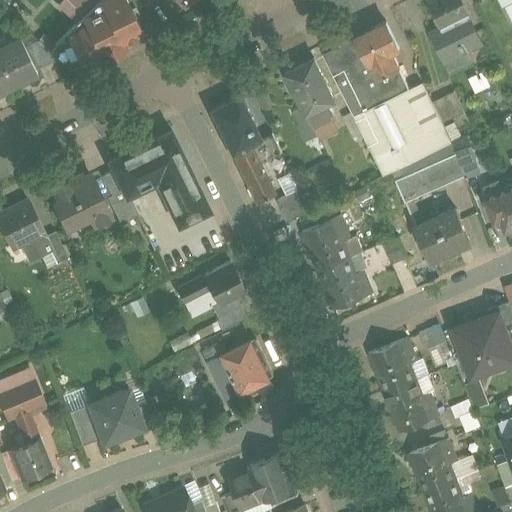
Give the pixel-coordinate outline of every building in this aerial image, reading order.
[(99,0),(85,14),(50,49),(59,57),(69,68),(100,53),(104,61),(129,49),(124,40),(145,30),(134,9),(152,0),(99,0)] [(99,0),(71,0),(85,14),(99,0)] [(465,0),(429,0),(441,26),(431,31),(451,71),(474,60),(469,50),(483,43),(469,14),(471,12),(465,0)] [(410,88),(393,52),(400,49),(386,21),(324,52),(353,112),(362,130),(384,174),(392,170),(452,141),(423,82),(410,88)] [(20,39),(0,47),(0,89),(38,72),(36,68),(25,45),(21,36),(19,37),(20,39)] [(50,49),(40,38),(25,45),(36,68),(59,57),(50,49)] [(333,100),(313,58),(285,72),(300,105),(305,114),(307,113),(308,115),(313,125),(330,117),(328,113),(332,111),(328,102),(333,100)] [(264,82),(254,87),(264,107),(274,102),(264,82)] [(456,90),(434,100),(444,121),(466,111),(456,90)] [(242,94),(211,109),(256,202),(275,193),(260,162),(284,151),(274,131),(263,136),(242,94)] [(300,105),(293,108),(298,120),(308,115),(307,113),(305,114),(300,105)] [(353,112),(344,117),(353,135),(362,130),(353,112)] [(139,143),(157,179),(178,222),(209,207),(170,128),(139,143)] [(467,135),(452,141),(456,151),(472,145),(467,135)] [(452,141),(392,170),(405,201),(465,176),(456,151),(452,141)] [(157,179),(139,143),(109,158),(114,167),(127,194),(133,191),(157,179)] [(472,145),(456,151),(465,176),(465,177),(481,171),(472,145)] [(127,194),(114,167),(103,173),(112,193),(108,195),(121,222),(137,214),(127,194)] [(76,175),(52,186),(59,199),(55,201),(67,226),(91,215),(95,224),(112,215),(90,172),(78,178),(76,175)] [(511,183),(485,196),(495,221),(502,218),(508,232),(509,232),(511,233),(511,183)] [(301,186),(276,197),(287,220),(312,208),(301,186)] [(160,226),(147,198),(138,202),(133,191),(127,194),(137,214),(154,248),(173,239),(165,223),(160,226)] [(344,195),(318,207),(323,218),(349,205),(344,195)] [(28,198),(0,211),(0,221),(11,244),(21,239),(29,256),(48,247),(42,235),(43,234),(41,229),(42,228),(28,198)] [(456,208),(416,225),(431,259),(471,241),(456,208)] [(350,231),(344,215),(335,219),(341,235),(350,231)] [(335,219),(305,231),(320,269),(350,257),(341,235),(335,219)] [(68,255),(55,229),(43,234),(42,235),(48,247),(55,261),(68,255)] [(397,236),(383,243),(392,263),(406,257),(397,236)] [(350,257),(320,269),(336,308),(366,295),(360,279),(350,257)] [(245,289),(231,260),(178,287),(185,301),(211,287),(218,303),(238,293),(245,289)] [(375,292),(368,275),(360,279),(366,295),(375,292)] [(218,303),(213,306),(224,328),(249,316),(238,293),(218,303)] [(511,337),(511,303),(511,300),(487,309),(488,314),(501,309),(511,338),(511,337)] [(488,314),(478,318),(477,316),(465,320),(466,322),(455,326),(473,375),(487,369),(494,372),(504,369),(507,362),(511,360),(511,340),(511,338),(501,309),(488,314)] [(438,344),(431,327),(421,331),(428,348),(438,344)] [(417,353),(410,336),(402,339),(409,356),(417,353)] [(255,338),(228,351),(224,341),(206,350),(210,360),(209,360),(227,397),(273,375),(274,372),(258,339),(255,338)] [(402,339),(371,352),(387,393),(418,380),(409,356),(402,339)] [(194,346),(174,355),(179,366),(200,357),(194,346)] [(25,368),(0,378),(0,395),(9,416),(15,414),(29,408),(31,413),(47,406),(34,377),(30,379),(25,368)] [(418,380),(387,393),(401,429),(426,420),(433,417),(426,401),(418,380)] [(475,380),(464,383),(470,406),(481,403),(475,380)] [(128,388),(91,402),(103,436),(105,439),(118,434),(118,435),(130,431),(129,430),(142,425),(128,388)] [(435,398),(426,401),(433,417),(440,414),(441,414),(435,398)] [(91,402),(69,410),(82,443),(103,436),(91,402)] [(31,413),(29,408),(15,414),(26,441),(10,448),(13,455),(21,475),(51,463),(31,413)] [(474,411),(459,417),(463,427),(478,421),(474,411)] [(433,417),(426,420),(429,425),(443,420),(440,414),(433,417)] [(447,431),(433,436),(435,442),(442,439),(449,436),(447,431)] [(449,436),(442,439),(448,456),(456,453),(450,436),(449,436)] [(435,442),(411,452),(427,493),(458,480),(448,456),(442,439),(435,442)] [(5,460),(0,448),(0,476),(4,485),(13,481),(12,479),(5,460)] [(283,451),(251,464),(253,468),(230,477),(235,490),(242,506),(296,485),(283,451)] [(21,475),(13,455),(5,460),(12,479),(21,475)] [(458,480),(427,493),(434,511),(470,511),(466,502),(458,480)] [(184,486),(145,504),(148,511),(195,511),(191,502),(184,486)] [(244,511),(242,506),(235,490),(223,495),(230,510),(226,511),(244,511)] [(209,511),(207,505),(203,497),(191,502),(195,511),(209,511)] [(479,511),(475,498),(466,502),(470,511),(479,511)] [(222,511),(218,500),(207,505),(209,511),(222,511)]
